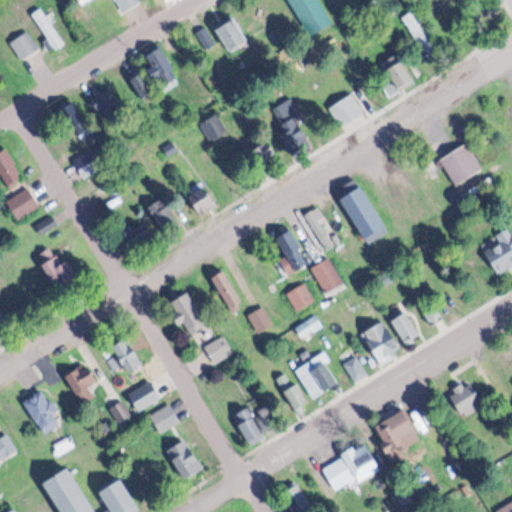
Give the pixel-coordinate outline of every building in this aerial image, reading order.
[(118,0),(140,0),(142,3),(125,12),(118,0)] [(287,0),(318,0),(332,21),(310,35),(287,0)] [(33,13),(48,37),(44,40),(50,49),(64,40),(43,6),(33,13)] [(404,16),(415,9),(435,44),(424,50),(404,16)] [(213,28),(231,17),(244,39),(226,50),(213,28)] [(197,32),(206,26),(216,42),(207,48),(197,32)] [(23,58),(41,47),(29,30),(12,41),(23,58)] [(142,53),(159,41),(176,66),(172,69),(177,75),(162,86),(156,78),(151,81),(146,73),(152,68),(142,53)] [(384,63),(397,83),(414,72),(401,52),(384,63)] [(127,76),(140,69),(148,84),(136,91),(127,76)] [(116,99),(99,111),(90,99),(108,86),(116,99)] [(343,124),(331,106),(353,92),(364,110),(343,124)] [(70,127),(83,118),(70,99),(56,108),(70,127)] [(271,108),(286,130),(280,134),(287,144),(306,132),(285,99),(271,108)] [(202,124),(218,114),(228,131),(212,141),(202,124)] [(171,156),(180,150),(175,142),(166,148),(171,156)] [(440,161),(467,144),(482,168),(456,185),(440,161)] [(84,175),(101,164),(92,150),(75,161),(84,175)] [(0,178),(0,154),(2,153),(16,176),(3,183),(0,178)] [(201,217),(219,205),(203,181),(185,192),(201,217)] [(339,198),(361,184),(390,230),(368,244),(339,198)] [(5,200),(24,190),(33,206),(15,217),(5,200)] [(147,208),(164,233),(178,222),(161,198),(147,208)] [(326,249),(305,216),(320,205),(326,214),(319,218),(335,243),(326,249)] [(44,234),(60,224),(54,214),(38,224),(44,234)] [(145,223),(154,238),(129,253),(120,238),(145,223)] [(501,271),(511,263),(511,226),(511,225),(497,234),(500,239),(486,247),(501,271)] [(290,275),(281,258),(285,256),(274,238),(292,227),(313,261),(290,275)] [(38,264),(56,253),(72,278),(53,289),(38,264)] [(312,266),(328,256),(343,280),(327,290),(312,266)] [(209,277),(223,269),(242,302),(228,310),(209,277)] [(298,309),(315,298),(306,282),(288,292),(298,309)] [(186,332),(167,302),(186,290),(205,319),(186,332)] [(260,331),(274,323),(264,305),(250,313),(260,331)] [(391,319),(405,342),(420,333),(406,310),(391,319)] [(304,338),(325,325),(318,313),(297,326),(304,338)] [(384,362),(396,355),(393,350),(401,346),(386,320),(366,332),(384,362)] [(105,346),(120,372),(141,360),(126,334),(105,346)] [(213,362),(231,351),(222,336),(204,346),(213,362)] [(296,369),(316,398),(340,381),(328,363),(332,360),(325,350),(296,369)] [(342,358),(354,350),(368,371),(357,379),(342,358)] [(85,405),(67,378),(88,364),(99,382),(94,385),(100,395),(85,405)] [(296,409),(277,379),(288,372),(294,382),(299,379),(312,399),(296,409)] [(126,392),(150,379),(160,396),(136,410),(126,392)] [(461,414),(449,392),(472,379),(485,401),(461,414)] [(42,430),(22,398),(40,386),(61,419),(42,430)] [(111,406),(123,399),(133,416),(121,423),(111,406)] [(151,413),(169,401),(179,418),(162,429),(151,413)] [(252,439),(234,412),(248,403),(266,430),(252,439)] [(392,450),(420,433),(406,408),(377,424),(392,450)] [(0,461),(20,450),(8,429),(0,433),(0,461)] [(163,451),(182,441),(199,470),(181,481),(163,451)] [(338,491),(381,465),(368,443),(325,468),(338,491)] [(59,511),(100,511),(69,467),(41,487),(59,511)] [(109,511),(126,511),(138,506),(124,478),(99,491),(109,511)] [(284,489),(294,511),(306,511),(314,508),(301,481),(284,489)] [(498,511),(497,509),(511,500),(511,511),(498,511)]
